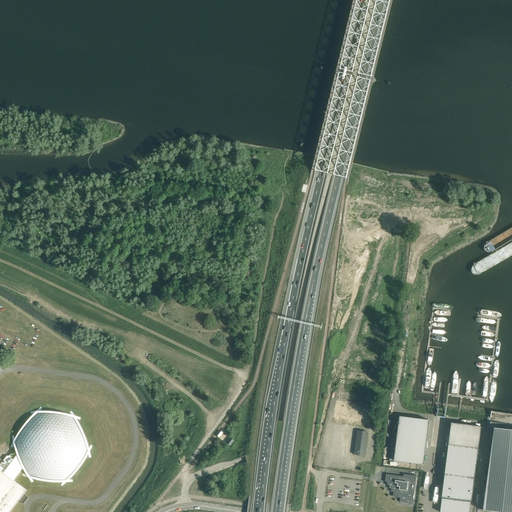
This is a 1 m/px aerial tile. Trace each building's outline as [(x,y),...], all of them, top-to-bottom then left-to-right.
[(334,71),(336,74),(337,74),(372,83),(373,83),(374,82),(376,81),(376,80),(374,77),(338,68),(334,70),(334,71)] [(332,422),(372,428),(376,403),(335,397),(332,422)] [(37,413),(37,414),(35,417),(17,442),(16,442),(17,443),(18,448),(18,451),(10,454),(11,456),(9,458),(7,456),(0,464),(0,511),(9,511),(19,500),(24,503),(29,497),(24,493),(27,490),(15,481),(25,466),(27,469),(28,471),(29,473),(30,475),(31,476),(31,475),(33,476),(36,477),(40,478),(46,479),(51,480),(56,480),(60,480),(66,479),(66,480),(67,480),(67,479),(70,476),(75,471),(79,466),(83,461),(86,457),(88,453),(88,451),(89,451),(89,449),(88,450),(87,446),(86,442),(84,437),(82,431),(80,427),(78,423),(76,420),(74,418),(75,417),(74,416),(73,418),(70,417),(65,415),(56,414),(50,413),(45,412),(41,413),(38,414),(38,413),(37,413)] [(394,461),(423,465),(429,420),(399,416),(394,461)] [(469,511),(480,425),(450,421),(440,511),(469,511)] [(511,511),(511,429),(494,428),(483,510),(501,511),(511,511)] [(354,454),(364,456),(367,432),(357,431),(354,454)] [(400,502),(407,503),(408,500),(413,501),(416,476),(403,474),(403,476),(386,474),(385,482),(387,482),(387,485),(389,485),(389,488),(391,489),(391,492),(393,492),(393,495),(400,496),(400,502)]
